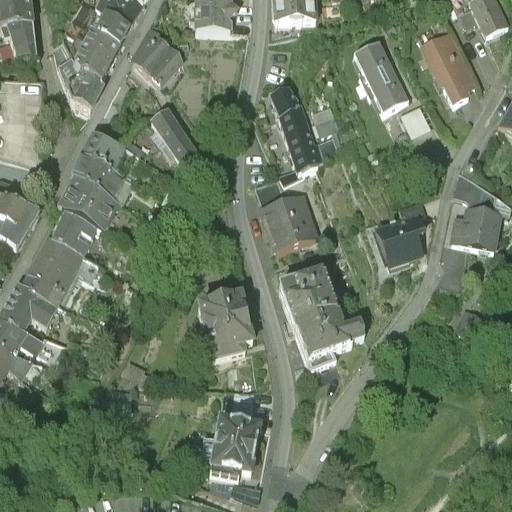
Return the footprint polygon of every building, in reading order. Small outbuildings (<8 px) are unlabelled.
[(0,0),(0,33),(6,32),(31,29),(27,0),(0,0)] [(84,14),(85,0),(74,0),(75,8),(84,14)] [(104,24),(130,38),(143,13),(127,4),(127,3),(121,0),(100,0),(108,4),(98,21),(104,24)] [(127,4),(143,13),(150,0),(121,0),(127,3),(127,4)] [(293,0),(270,5),(270,7),(273,41),(288,40),(288,42),(300,41),(300,39),(314,38),(310,0),(293,0)] [(456,0),(458,9),(468,8),(467,0),(456,0)] [(504,55),(481,5),(458,16),(473,49),(481,65),(504,55)] [(205,7),(194,7),(194,45),(229,45),(229,36),(228,35),(237,25),(229,16),(229,6),(205,7)] [(84,85),(101,94),(120,58),(94,44),(90,42),(89,44),(86,43),(97,23),(83,15),(67,44),(85,54),(74,73),(73,75),(79,83),(84,85)] [(473,49),(458,16),(445,22),(461,55),(473,49)] [(94,44),(120,58),(130,38),(104,24),(94,44)] [(16,63),(36,62),(31,29),(6,32),(16,63)] [(156,44),(150,39),(132,70),(150,88),(151,87),(160,95),(180,72),(172,64),(159,52),(156,44)] [(53,52),(58,75),(71,68),(72,68),(62,50),(53,52)] [(446,83),(437,64),(421,72),(435,101),(432,103),(437,113),(441,112),(450,130),(464,123),(461,116),(452,97),(463,92),(457,78),(446,83)] [(406,123),(376,65),(351,78),(360,97),(357,98),(367,119),(371,117),(380,136),(406,123)] [(66,97),(84,85),(79,83),(73,75),(74,73),(71,68),(58,75),(66,97)] [(102,95),(101,94),(84,85),(66,97),(71,111),(90,119),(102,95)] [(452,97),(461,116),(472,111),(463,92),(452,97)] [(310,165),(297,126),(284,108),(281,109),(276,111),(270,113),(278,134),(294,182),(296,188),(315,179),(310,165)] [(415,155),(406,135),(422,127),(418,119),(388,133),(402,162),(415,155)] [(203,174),(167,122),(151,133),(171,160),(167,163),(170,167),(174,165),(185,180),(193,192),(196,188),(202,176),(203,174)] [(511,124),(496,152),(511,160),(510,161),(511,161),(511,124)] [(427,126),(408,136),(419,159),(439,148),(427,126)] [(336,148),(331,135),(314,141),(319,154),(336,148)] [(124,157),(112,149),(93,139),(81,161),(104,173),(123,184),(134,162),(124,157)] [(310,165),(315,179),(335,169),(330,156),(317,161),(316,163),(310,165)] [(123,184),(104,173),(81,161),(71,183),(73,184),(112,206),(123,184)] [(202,176),(196,188),(203,198),(213,191),(202,176)] [(193,192),(185,180),(175,188),(190,197),(193,192)] [(279,197),(296,188),(294,182),(276,190),(279,197)] [(112,206),(73,184),(56,214),(62,218),(83,225),(103,236),(117,209),(112,206)] [(22,194),(0,188),(0,204),(22,215),(26,201),(22,194)] [(275,191),(253,199),(261,222),(284,214),(275,191)] [(467,229),(498,235),(500,222),(457,192),(449,216),(468,222),(467,229)] [(31,219),(22,215),(0,204),(0,248),(16,255),(31,219)] [(261,222),(258,223),(264,239),(266,239),(276,264),(315,249),(306,224),(303,225),(298,210),(300,209),(299,208),(284,214),(261,222)] [(62,218),(49,246),(70,256),(83,225),(62,218)] [(414,237),(414,238),(423,235),(418,222),(395,231),(400,242),(414,237)] [(70,256),(82,261),(86,250),(88,251),(92,242),(91,241),(95,232),(83,225),(70,256)] [(467,229),(464,228),(463,239),(454,238),(449,263),(491,271),(498,235),(467,229)] [(400,242),(391,246),(391,244),(386,246),(387,247),(375,252),(388,286),(418,274),(412,257),(420,254),(414,238),(414,237),(400,242)] [(49,246),(46,244),(21,292),(19,295),(42,307),(70,256),(49,246)] [(70,256),(42,307),(57,314),(61,315),(78,281),(86,263),(82,261),(70,256)] [(99,270),(86,263),(78,281),(90,287),(99,270)] [(289,288),(292,296),(304,291),(302,284),(289,288)] [(292,296),(278,301),(294,344),(336,326),(321,285),(304,291),(292,296)] [(42,307),(19,295),(21,292),(18,290),(0,322),(0,329),(20,341),(21,339),(30,326),(30,325),(42,307)] [(42,307),(30,325),(30,326),(46,334),(57,314),(42,307)] [(239,308),(197,320),(211,374),(244,365),(242,357),(252,354),(239,308)] [(336,326),(294,344),(310,386),(335,375),(331,368),(350,359),(342,338),(341,338),(336,326)] [(20,341),(0,329),(0,359),(6,363),(7,361),(20,341)] [(20,341),(7,361),(11,364),(26,341),(21,339),(20,341)] [(6,363),(0,359),(0,388),(7,377),(20,389),(31,372),(15,366),(11,364),(7,361),(6,363)] [(12,400),(4,395),(0,401),(0,403),(15,412),(25,397),(17,392),(12,400)] [(116,396),(114,417),(132,419),(135,398),(116,396)] [(226,398),(226,416),(253,416),(253,399),(226,398)] [(318,437),(326,425),(310,421),(307,436),(318,437)] [(258,440),(218,434),(216,449),(203,447),(199,469),(211,471),(208,489),(237,494),(238,486),(249,488),(258,440)]
